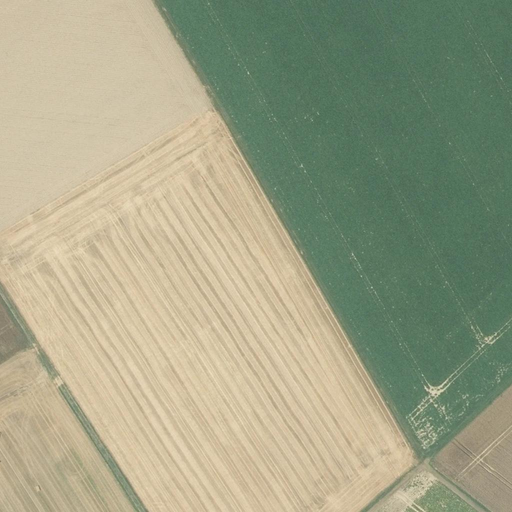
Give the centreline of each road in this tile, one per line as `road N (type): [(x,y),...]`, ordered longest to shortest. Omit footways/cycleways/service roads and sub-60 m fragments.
road 1 (track): [(484,511),(422,460),(156,0)]
road 2 (track): [(0,287),(142,511)]
road 3 (track): [(367,511),(511,378)]
